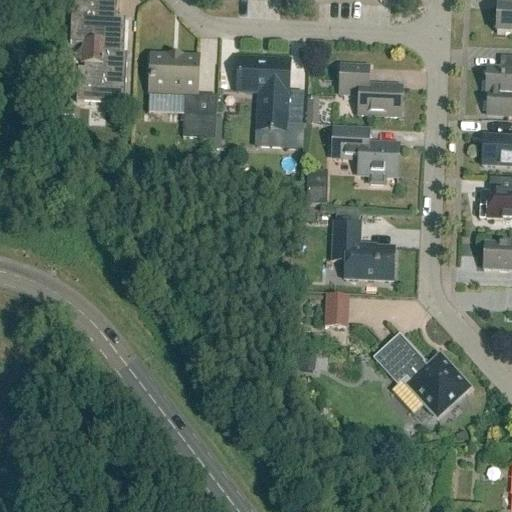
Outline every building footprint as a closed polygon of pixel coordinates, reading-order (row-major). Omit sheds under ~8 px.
[(125,107),(127,56),(124,56),(125,21),(116,20),(117,0),(72,0),(71,31),(70,46),(82,46),(82,51),(74,58),(81,66),(81,67),(85,67),(84,72),(78,72),(76,105),(125,107)] [(511,11),(498,10),(496,37),(511,37),(511,11)] [(149,98),(171,99),(171,97),(197,98),(199,60),(151,58),(149,98)] [(511,60),(505,60),(504,73),(487,72),(485,98),(487,98),(487,118),(507,119),(508,99),(511,99),(511,60)] [(238,64),(237,95),(259,96),(259,103),(264,103),(263,128),(287,129),(286,152),(303,152),(304,128),(302,128),(304,95),(289,94),(290,64),(270,63),(269,63),(268,63),(268,64),(267,64),(267,65),(266,65),(238,64)] [(400,121),(402,90),(368,88),(369,70),(341,69),(339,98),(359,99),(358,119),(400,121)] [(307,127),(317,128),(319,102),(309,101),(307,127)] [(182,141),(214,143),(216,119),(184,117),(182,141)] [(368,135),(334,133),(334,131),(333,131),(332,161),(358,162),(358,178),(370,179),(370,188),(384,188),(385,179),(398,180),(399,149),(368,147),(369,133),(368,133),(368,135)] [(511,170),(511,140),(483,140),(482,170),(511,170)] [(307,187),(306,207),(325,208),(325,187),(307,187)] [(511,196),(481,195),(480,223),(511,223),(511,196)] [(393,286),(394,251),(359,250),(360,227),(334,226),(332,265),(345,265),(345,284),(393,286)] [(511,274),(511,247),(484,247),(483,273),(511,274)] [(345,331),(347,299),(326,298),(325,330),(345,331)] [(397,389),(406,380),(439,416),(468,389),(441,359),(429,370),(399,338),(373,362),(397,389)]
